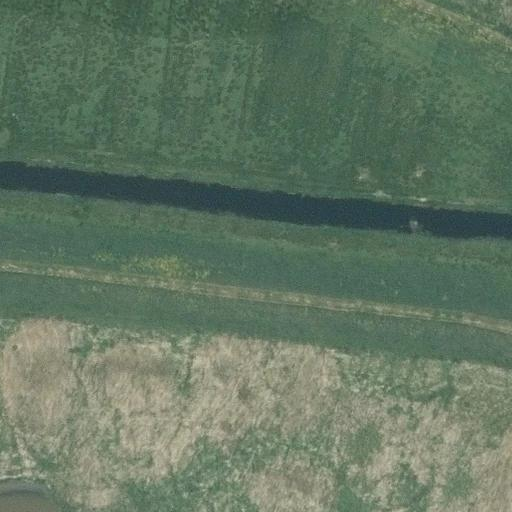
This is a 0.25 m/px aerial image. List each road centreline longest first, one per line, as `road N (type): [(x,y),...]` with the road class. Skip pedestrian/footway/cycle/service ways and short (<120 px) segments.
road 1 (track): [(511,322),(0,260)]
road 2 (track): [(393,0),(511,53)]
